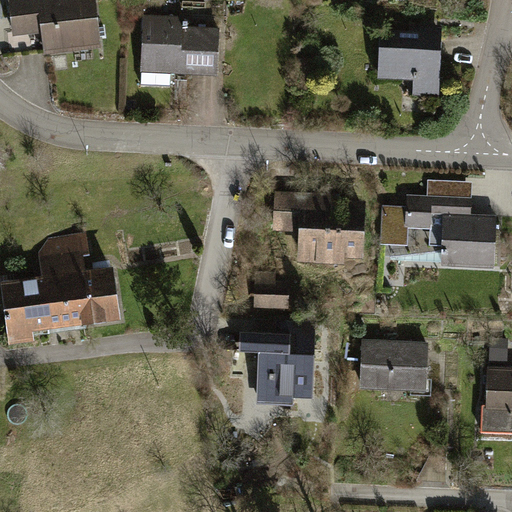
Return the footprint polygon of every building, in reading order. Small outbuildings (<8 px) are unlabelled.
[(10,0),(14,32),(43,28),(46,49),(100,43),(94,0),(10,0)] [(175,18),(144,17),(142,84),(171,86),(171,71),(218,72),(219,29),(175,28),(175,18)] [(440,34),(382,31),(380,76),(414,78),(413,93),(437,94),(440,34)] [(408,211),(407,227),(431,228),(431,245),(443,245),(442,261),(495,263),(496,218),(465,217),(466,181),(433,180),(433,197),(408,196),(408,211)] [(299,226),(300,196),(278,195),(276,225),(299,226)] [(337,197),(300,196),(299,226),(303,226),(302,257),(342,259),(342,250),(360,251),(362,207),(336,206),(337,197)] [(407,227),(408,211),(383,210),(381,242),(406,243),(407,227)] [(37,273),(0,277),(0,290),(6,341),(121,326),(114,264),(90,267),(86,236),(33,242),(37,273)] [(274,276),(260,275),(259,303),(285,303),(286,285),(273,285),(274,276)] [(278,333),(250,332),(249,349),(260,349),(259,394),(312,396),(314,322),(279,321),(278,333)] [(427,343),(364,340),(363,385),(425,388),(427,343)] [(507,348),(492,348),(492,360),(507,361),(507,348)] [(511,367),(489,367),(488,405),(483,404),(482,431),(511,431),(511,367)] [(447,456),(430,456),(417,480),(447,481),(447,456)]
